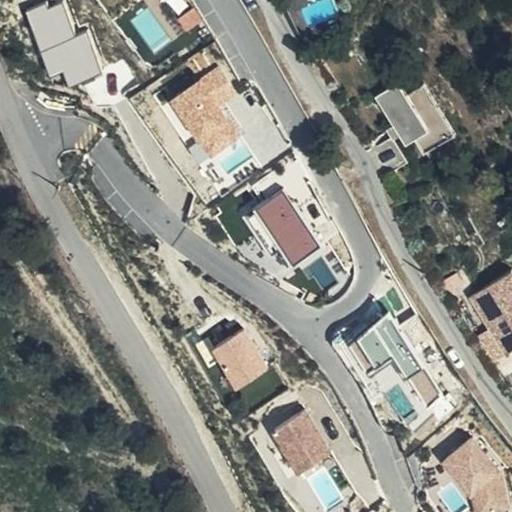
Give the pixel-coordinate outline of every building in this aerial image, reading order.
[(68,0),(59,0),(51,3),(50,0),(45,0),(32,5),(56,69),(69,64),(75,78),(106,66),(91,25),(79,30),(68,0)] [(197,4),(182,14),(191,26),(205,16),(197,4)] [(222,60),(176,92),(216,150),(246,130),(224,99),(241,87),(222,60)] [(377,95),(395,123),(402,133),(408,143),(417,137),(428,151),(457,133),(425,83),(409,92),(399,79),(377,95)] [(166,101),(203,157),(213,150),(176,95),(166,101)] [(402,133),(395,123),(388,127),(395,138),(402,133)] [(325,240),(287,184),(249,209),(276,250),(288,242),(298,258),(325,240)] [(511,271),(511,270),(471,296),(509,354),(511,351),(511,271)] [(446,390),(392,307),(352,338),(375,370),(399,354),(409,371),(413,370),(432,400),(446,390)] [(250,324),(219,342),(242,381),(273,362),(250,324)] [(496,358),(506,351),(490,326),(479,332),(496,358)] [(212,361),(224,355),(212,333),(200,338),(212,361)] [(335,446),(310,405),(279,423),(303,465),(335,446)] [(511,495),(505,464),(478,430),(448,454),(475,489),(481,511),(511,505),(511,495)]
